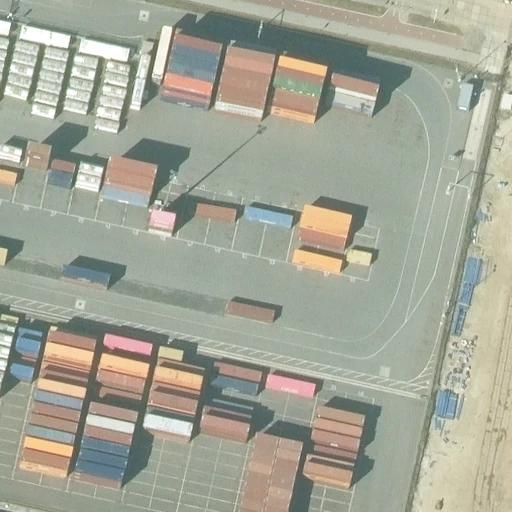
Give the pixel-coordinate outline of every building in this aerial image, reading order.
[(215,77),(222,50),(176,37),(168,64),(215,77)] [(151,45),(141,43),(139,53),(149,55),(151,45)] [(376,86),(326,75),(326,77),(275,65),(268,93),(369,117),(376,86)] [(473,89),(462,87),(458,109),(468,111),(473,89)] [(0,152),(0,196),(16,201),(28,160),(0,152)] [(193,163),(190,192),(238,197),(241,168),(193,163)] [(82,167),(72,213),(120,223),(130,178),(82,167)] [(180,200),(185,181),(137,168),(132,187),(180,200)] [(341,235),(350,195),(325,190),(323,200),(296,195),(288,231),(315,237),(317,230),(341,235)] [(218,311),(220,291),(172,286),(170,306),(218,311)] [(273,319),(274,299),(227,297),(226,317),(273,319)] [(372,511),(398,511),(400,508),(376,502),(372,511)]
